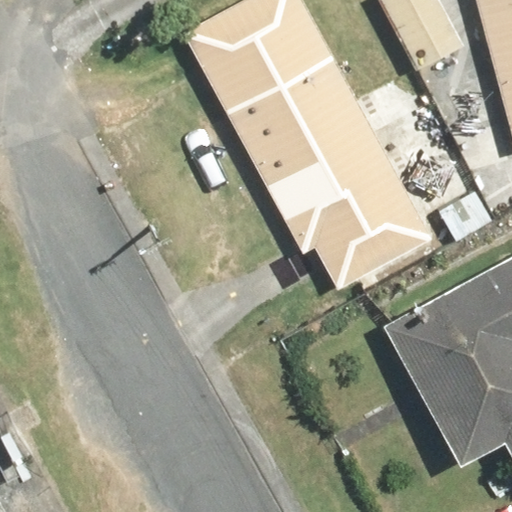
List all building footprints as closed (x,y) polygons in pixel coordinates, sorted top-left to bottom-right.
[(425,237),(297,0),(242,0),(180,34),(298,252),(312,244),(335,286),(425,237)] [(437,0),(376,0),(416,71),(462,46),(437,0)] [(511,0),(473,0),(511,146),(511,0)] [(511,213),(511,176),(490,188),(505,217),(511,213)] [(423,319),(387,338),(453,463),(507,434),(511,442),(511,256),(416,306),(423,319)]
